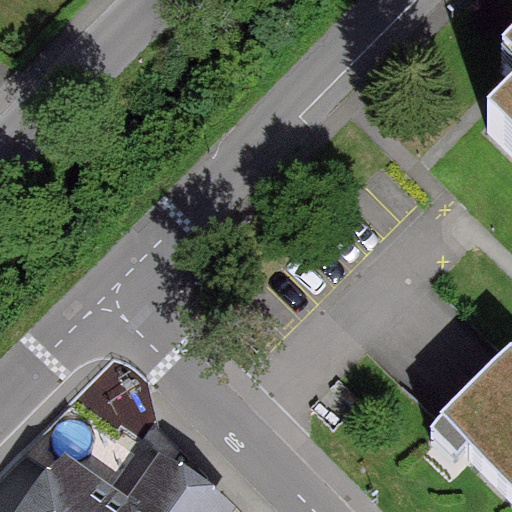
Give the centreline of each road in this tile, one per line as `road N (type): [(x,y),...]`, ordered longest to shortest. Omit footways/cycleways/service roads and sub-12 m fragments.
road 1 (residential): [(104,297),(407,0)]
road 2 (residential): [(317,511),(104,297)]
road 3 (residential): [(0,149),(135,0)]
road 4 (residential): [(0,406),(104,297)]
